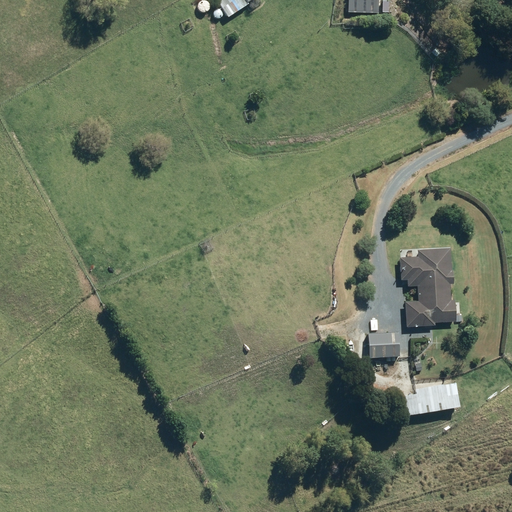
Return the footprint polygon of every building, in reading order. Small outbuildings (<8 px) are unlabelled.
[(216,0),(228,19),(257,0),(216,0)] [(391,0),(349,0),(349,14),(391,15),(391,0)] [(427,239),(427,226),(413,226),(414,239),(427,239)] [(461,304),(457,303),(457,302),(452,302),(452,285),(454,285),(454,273),(451,273),(451,251),(419,251),(419,258),(401,258),(401,283),(408,283),(408,288),(419,288),(419,303),(407,303),(407,329),(415,329),(415,337),(425,337),(425,329),(437,329),(437,323),(457,323),(457,319),(461,319),(461,304)] [(394,347),(394,335),(370,335),(370,359),(401,359),(402,346),(394,347)] [(415,392),(416,399),(405,400),(407,418),(449,413),(447,395),(443,395),(443,389),(415,392)]
